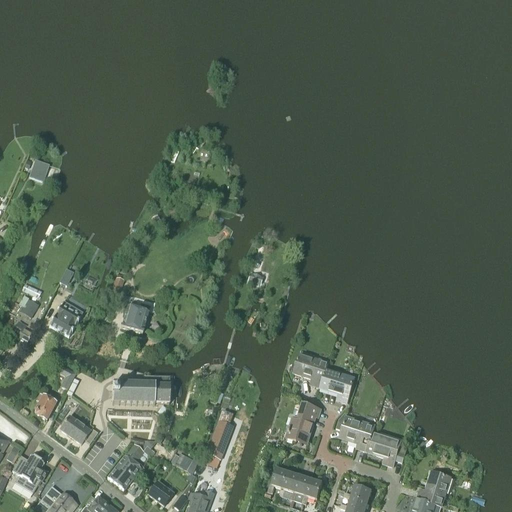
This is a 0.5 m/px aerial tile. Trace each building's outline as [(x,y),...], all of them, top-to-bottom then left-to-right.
[(175,151),(170,163),(174,164),(179,153),(175,151)] [(49,168),(48,167),(34,163),(31,174),(29,179),(43,184),(49,168)] [(66,289),(73,275),(66,272),(59,285),(66,289)] [(249,276),(247,284),(260,288),(262,279),(249,276)] [(118,297),(123,283),(116,280),(111,295),(118,297)] [(23,309),(20,314),(30,320),(37,308),(27,302),(23,309)] [(126,309),(121,330),(142,336),(148,315),(150,307),(141,304),(139,310),(141,311),(140,313),(126,309)] [(51,324),(49,328),(68,339),(70,335),(71,336),(72,334),(71,334),(76,325),(77,326),(78,324),(77,324),(82,315),(70,308),(67,312),(60,308),(58,313),(57,312),(56,314),(57,314),(52,323),(51,322),(51,324)] [(27,329),(24,327),(18,324),(14,332),(20,335),(17,341),(26,346),(35,330),(34,329),(35,327),(33,325),(31,328),(29,326),(27,329)] [(326,372),(328,366),(299,356),(293,376),(315,383),(313,388),(319,390),(320,390),(326,372)] [(67,392),(75,376),(63,370),(60,376),(66,379),(61,389),(67,392)] [(346,406),(354,381),(326,372),(320,390),(319,390),(319,391),(341,398),(339,403),(346,406)] [(112,386),(112,406),(154,407),(154,406),(169,406),(169,380),(143,379),(142,387),(112,386)] [(74,381),(66,396),(71,398),(78,383),(74,381)] [(200,395),(202,385),(196,384),(194,394),(200,395)] [(38,405),(34,413),(35,416),(40,419),(40,420),(46,423),(56,405),(42,398),(39,396),(36,404),(38,405)] [(315,419),(317,419),(319,413),(301,407),(297,421),(293,419),(286,441),(296,444),(297,441),(306,444),(309,437),(315,419)] [(163,416),(166,412),(161,408),(156,414),(161,418),(163,416)] [(222,413),(218,423),(228,427),(232,417),(222,413)] [(359,452),(366,454),(372,436),(374,429),(345,420),(347,416),(345,415),(338,422),(335,431),(341,433),(339,439),(361,446),(359,452)] [(90,434),(69,419),(60,432),(81,447),(84,443),(89,447),(97,435),(91,431),(90,434)] [(219,463),(232,429),(219,424),(206,458),(219,463)] [(402,465),(407,447),(400,445),(372,436),(366,454),(365,455),(388,462),(386,467),(392,469),(395,463),(402,465)] [(0,462),(3,458),(0,456),(8,443),(0,438),(0,462)] [(142,447),(133,446),(150,459),(154,454),(151,451),(156,444),(143,443),(142,447)] [(134,466),(143,454),(133,447),(125,458),(124,458),(107,480),(123,493),(140,471),(134,466)] [(11,453),(6,461),(11,464),(16,456),(11,453)] [(40,471),(43,465),(30,458),(27,463),(21,459),(12,474),(19,478),(18,479),(14,485),(32,496),(39,483),(41,484),(46,475),(40,471)] [(283,491),(288,475),(276,471),(271,487),(270,487),(267,495),(266,494),(264,498),(270,500),(272,496),(274,489),(281,491),(283,491)] [(417,501),(416,501),(435,507),(441,509),(446,493),(450,480),(449,480),(450,477),(441,474),(440,477),(431,474),(424,496),(418,494),(417,501)] [(294,495),(299,478),(288,475),(283,491),(281,491),(278,498),(283,500),(285,492),(292,494),(294,495)] [(305,498),(311,482),(299,478),(294,495),(292,494),(290,502),(294,503),(297,496),(304,498),(305,498)] [(317,502),(322,485),(311,482),(305,498),(304,498),(301,505),(306,507),(308,499),(317,502)] [(157,484),(148,497),(164,509),(173,496),(157,484)] [(178,511),(187,502),(186,501),(188,499),(187,499),(191,488),(189,487),(181,497),(173,508),(177,511),(178,511)] [(344,495),(343,499),(350,501),(351,500),(367,505),(371,493),(354,488),(352,497),(344,495)] [(43,505),(51,493),(45,489),(38,501),(43,505)] [(207,511),(213,496),(206,493),(204,499),(194,496),(189,508),(191,509),(189,511),(205,511),(206,511),(207,511)] [(42,501),(36,509),(40,511),(72,511),(77,507),(63,496),(54,508),(48,503),(47,504),(42,501)] [(341,506),(339,510),(339,511),(344,511),(346,511),(347,511),(350,511),(365,511),(367,505),(351,500),(350,501),(348,508),(341,506)] [(433,511),(435,507),(416,501),(417,501),(416,500),(412,511),(433,511)] [(103,511),(107,508),(106,508),(106,506),(103,504),(102,504),(97,501),(88,511),(87,511),(85,510),(83,511),(103,511)]
